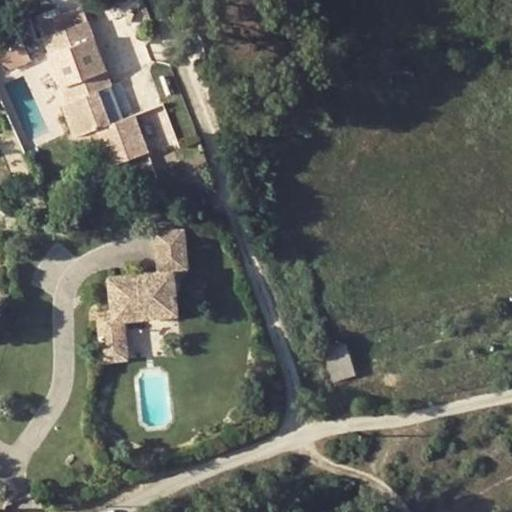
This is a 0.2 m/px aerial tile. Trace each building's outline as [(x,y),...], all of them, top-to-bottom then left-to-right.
[(83,10),(40,25),(43,35),(69,26),(87,19),(83,10)] [(92,35),(87,19),(69,26),(76,42),(92,35)] [(107,69),(92,35),(76,42),(69,26),(43,35),(62,85),(68,101),(96,91),(114,85),(107,69)] [(8,68),(30,59),(22,42),(0,53),(0,60),(1,63),(8,68)] [(148,152),(179,146),(169,102),(139,109),(148,152)] [(104,339),(127,337),(125,322),(171,317),(166,272),(182,270),(177,228),(148,232),(152,271),(113,276),(118,321),(103,323),(104,339)] [(127,337),(104,339),(107,361),(129,359),(127,337)] [(345,344),(326,350),(335,379),(354,373),(345,344)]
